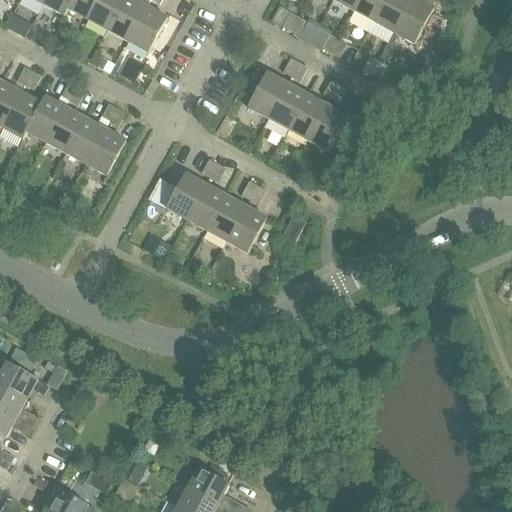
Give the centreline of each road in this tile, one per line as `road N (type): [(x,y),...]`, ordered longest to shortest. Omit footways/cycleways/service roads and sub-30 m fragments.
road 1 (unclassified): [(511,211),(452,225),(246,333),(195,346)]
road 2 (residential): [(74,305),(174,124)]
road 3 (residential): [(263,511),(278,483),(204,404),(195,346)]
road 4 (residential): [(174,124),(0,37)]
road 5 (residential): [(389,100),(247,23)]
road 6 (residential): [(293,189),(174,124)]
road 7 (unclassified): [(195,346),(143,337),(74,305)]
road 8 (residential): [(3,511),(63,400)]
road 9 (residential): [(174,124),(233,15)]
